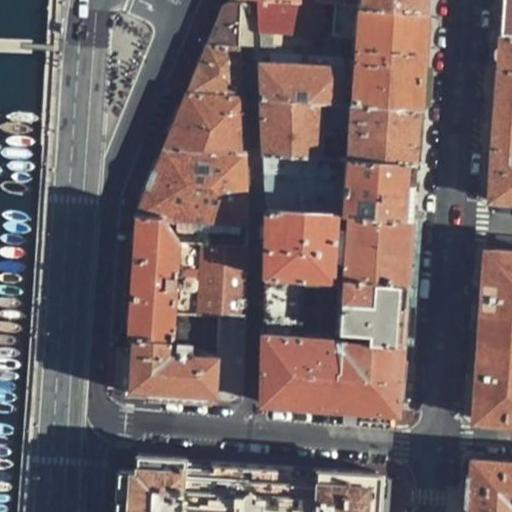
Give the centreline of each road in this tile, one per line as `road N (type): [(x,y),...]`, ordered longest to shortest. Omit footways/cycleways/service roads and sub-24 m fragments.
road 1 (tertiary): [(185,0),(117,156),(97,394),(102,414)]
road 2 (residential): [(247,429),(257,212),(245,31)]
road 3 (tertiary): [(452,226),(467,0)]
road 4 (tertiary): [(435,445),(452,226)]
road 5 (tertiary): [(247,429),(435,445)]
road 6 (tertiary): [(102,414),(125,424),(247,429)]
